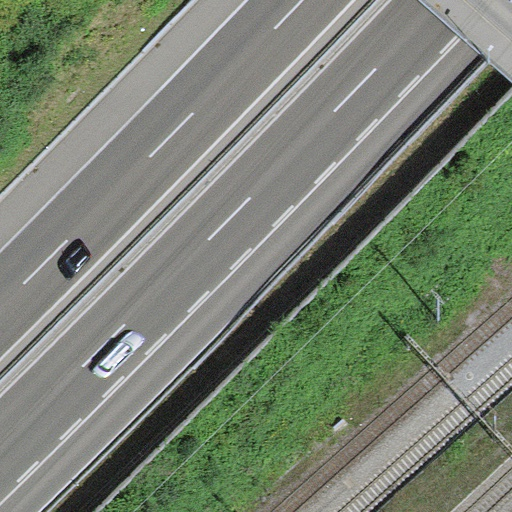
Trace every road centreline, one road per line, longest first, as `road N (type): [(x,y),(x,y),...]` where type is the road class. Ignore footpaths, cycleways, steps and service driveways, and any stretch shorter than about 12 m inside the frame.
road 1 (motorway): [(0,449),(441,0)]
road 2 (motorway): [(303,0),(0,308)]
